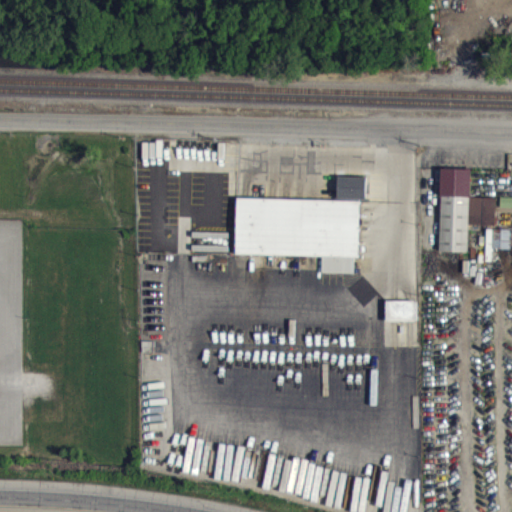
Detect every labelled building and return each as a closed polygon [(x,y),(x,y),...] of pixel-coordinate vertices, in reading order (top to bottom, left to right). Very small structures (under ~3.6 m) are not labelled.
[(441,259),(469,260),(469,233),(497,233),(498,206),(471,205),(472,177),(442,176),(441,259)] [(368,208),(369,185),(340,184),(339,207),(368,208)] [(239,262),(324,264),(324,281),(355,281),(356,265),(361,265),(362,208),(240,206),(239,262)] [(511,257),(511,238),(492,237),(492,241),(488,241),(487,256),(511,257)] [(388,329),(418,329),(419,309),(389,308),(388,329)]
